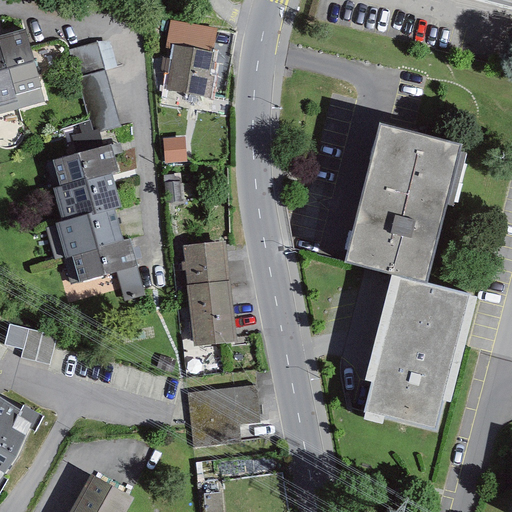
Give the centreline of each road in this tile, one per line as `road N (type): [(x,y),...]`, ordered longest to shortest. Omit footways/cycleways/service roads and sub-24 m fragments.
road 1 (tertiary): [(272,0),(254,81),(255,173),(319,511)]
road 2 (residential): [(0,5),(108,28),(137,53),(155,257)]
